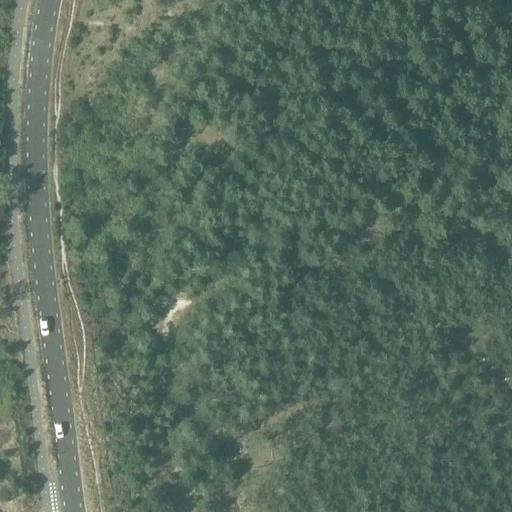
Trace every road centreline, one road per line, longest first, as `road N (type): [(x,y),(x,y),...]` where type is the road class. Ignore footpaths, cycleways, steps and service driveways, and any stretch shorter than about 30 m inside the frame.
road 1 (unknown): [(99,511),(77,392),(81,331),(56,197),(59,67),(72,0)]
road 2 (tertiary): [(71,511),(34,179),(36,71),(48,0)]
